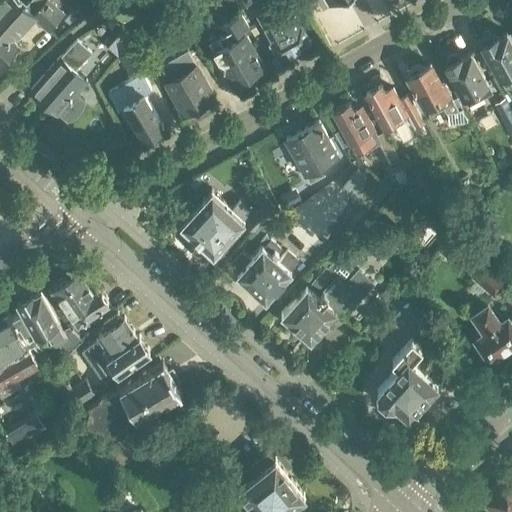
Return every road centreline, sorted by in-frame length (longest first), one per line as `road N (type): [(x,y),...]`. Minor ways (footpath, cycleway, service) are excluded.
road 1 (residential): [(469,0),(84,215)]
road 2 (tertiary): [(406,507),(84,215)]
road 3 (residential): [(406,507),(511,420)]
